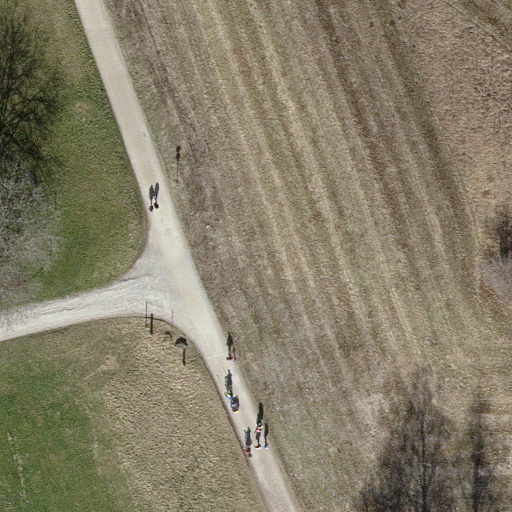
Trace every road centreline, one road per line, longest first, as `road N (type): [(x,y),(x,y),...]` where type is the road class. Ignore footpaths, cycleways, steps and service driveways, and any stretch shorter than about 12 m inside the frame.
road 1 (track): [(88,0),(189,286)]
road 2 (track): [(189,286),(284,511)]
road 3 (track): [(0,330),(189,286)]
